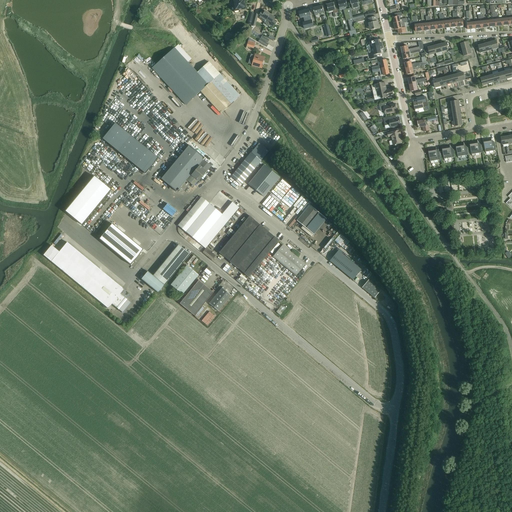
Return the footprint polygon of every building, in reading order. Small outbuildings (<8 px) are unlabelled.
[(233,12),(245,9),(243,0),(234,0),(231,1),(230,2),(229,3),(230,5),(231,5),(232,5),(233,12)] [(340,11),(344,9),(344,10),(344,11),(346,20),(348,19),(351,31),(349,31),(350,37),(356,35),(355,30),(350,9),(346,10),(346,7),(347,6),(345,0),(344,0),(338,2),(340,11)] [(359,2),(357,0),(349,0),(351,4),(352,9),(360,7),(359,2)] [(329,12),(335,10),(334,3),(327,5),(329,12)] [(319,14),(324,13),(322,6),(313,8),(315,15),(315,16),(319,15),(319,14)] [(309,9),(299,12),(300,18),(302,18),(304,23),(303,23),(303,24),(302,25),(302,26),(302,27),(303,28),(304,28),(305,29),(314,27),(312,21),(310,16),(311,16),(309,9)] [(260,19),(264,22),(269,14),(264,11),(262,14),(260,13),(258,15),(260,17),(259,18),(260,19)] [(392,18),(394,24),(404,22),(407,21),(406,18),(400,20),(399,17),(402,16),(401,13),(395,14),(395,17),(392,18)] [(269,14),(264,22),(265,22),(264,23),(266,24),(266,25),(269,27),(270,25),(272,27),(275,22),(273,21),(274,18),(269,14)] [(379,28),(377,21),(377,22),(376,17),(368,18),(369,23),(368,23),(370,30),(379,28)] [(468,30),(475,29),(474,22),(470,23),(470,19),(467,20),(467,23),(468,30)] [(406,32),(404,22),(394,24),(395,30),(397,30),(398,34),(406,32)] [(324,25),(327,37),(332,36),(328,24),(324,25)] [(367,50),(372,49),(372,48),(383,46),(382,44),(381,44),(380,40),(373,41),(372,37),(365,38),(367,45),(368,45),(368,46),(366,47),(367,50)] [(268,45),(260,39),(258,42),(266,48),(268,45)] [(490,42),(492,50),(498,48),(496,41),(490,42)] [(461,44),(462,50),(470,48),(468,42),(461,44)] [(440,45),(442,52),(448,50),(446,43),(440,45)] [(480,53),(486,51),(484,44),(478,46),(480,53)] [(383,49),(383,46),(372,48),(372,49),(373,52),(369,53),(370,59),(377,58),(376,55),(383,53),(382,49),(383,49)] [(430,55),(436,54),(434,46),(428,48),(430,55)] [(152,68),(169,87),(185,105),(200,92),(220,114),(240,96),(209,62),(197,73),(174,48),(153,67),(152,68)] [(471,54),(470,48),(462,50),(464,56),(471,54)] [(419,50),(402,54),(403,60),(410,58),(409,54),(420,52),(420,50),(419,50)] [(264,61),(265,57),(255,55),(254,58),(255,58),(254,62),(253,62),(252,66),(262,69),(263,65),(262,65),(263,61),(264,61)] [(413,71),(420,69),(420,66),(406,69),(407,75),(413,74),(413,71)] [(373,73),(380,72),(381,76),(383,76),(389,74),(388,67),(382,69),(372,71),(373,73)] [(457,74),(459,82),(465,80),(463,73),(457,74)] [(482,86),(489,84),(487,77),(480,78),(482,86)] [(435,88),(441,87),(439,79),(433,81),(435,88)] [(393,98),(393,97),(391,89),(386,90),(384,82),(378,84),(378,85),(375,86),(378,96),(381,95),(381,99),(388,97),(388,99),(393,98)] [(418,102),(413,103),(415,110),(423,108),(424,111),(429,109),(426,96),(417,98),(418,102)] [(385,114),(397,111),(395,104),(386,106),(386,103),(379,104),(381,112),(384,111),(385,114)] [(451,106),(453,113),(460,112),(459,105),(451,106)] [(453,113),(454,120),(461,119),(460,112),(453,113)] [(391,128),(400,126),(398,118),(392,120),(391,116),(383,118),(385,126),(390,125),(391,128)] [(462,126),(461,119),(454,120),(455,127),(462,126)] [(424,132),(429,131),(428,126),(427,126),(427,121),(425,122),(425,120),(418,122),(419,128),(423,127),(424,132)] [(115,123),(103,139),(145,174),(158,158),(115,123)] [(400,135),(401,135),(400,131),(399,131),(390,133),(387,134),(388,137),(391,137),(393,145),(402,143),(400,135)] [(502,145),(509,144),(508,136),(501,138),(502,145)] [(483,138),(483,139),(485,152),(489,152),(490,153),(493,153),(493,151),(496,150),(495,143),(492,143),(491,137),(490,137),(491,139),(484,140),(483,138)] [(469,141),(471,155),(475,154),(476,156),(480,155),(479,153),(482,153),(481,145),(478,146),(477,140),(477,142),(470,143),(469,141)] [(456,143),(455,143),(458,157),(462,156),(462,158),(466,157),(466,156),(468,155),(467,147),(464,148),(463,142),(463,144),(456,145),(456,143)] [(442,146),(441,146),(444,159),(448,158),(448,160),(452,160),(452,158),(455,157),(453,150),(450,150),(449,144),(449,146),(442,147),(442,146)] [(170,168),(161,179),(177,192),(179,189),(180,190),(182,190),(183,189),(184,190),(190,183),(193,186),(197,181),(198,182),(211,166),(203,160),(203,161),(202,161),(204,158),(189,146),(170,168)] [(428,148),(430,161),(434,161),(434,163),(438,162),(438,160),(441,160),(440,152),(437,153),(436,147),(435,147),(436,149),(428,150),(428,148)] [(236,171),(231,177),(241,185),(268,152),(262,160),(251,152),(236,171)] [(264,165),(248,185),(264,197),(277,181),(278,182),(281,179),(279,178),(280,178),(264,165)] [(92,175),(64,213),(79,225),(108,189),(92,175)] [(178,226),(196,241),(205,248),(229,220),(220,213),(222,211),(218,207),(216,210),(201,198),(178,226)] [(309,206),(297,221),(312,234),(325,219),(309,206)] [(249,216),(218,254),(248,278),(279,241),(268,232),(269,230),(264,226),(262,227),(249,216)] [(112,224),(99,239),(130,265),(143,250),(112,224)] [(51,246),(43,255),(108,309),(112,304),(116,308),(125,298),(120,294),(124,289),(67,242),(59,252),(51,246)] [(148,272),(143,277),(141,279),(158,293),(164,285),(190,254),(179,245),(153,276),(148,272)] [(296,276),(306,264),(282,245),(273,257),(296,276)] [(361,270),(361,269),(360,268),(360,269),(338,251),(329,261),(353,280),(361,270)] [(186,266),(170,285),(182,295),(198,276),(186,266)] [(368,280),(362,288),(374,298),(381,290),(368,280)] [(198,281),(179,304),(194,316),(213,293),(198,281)] [(221,289),(208,304),(218,312),(230,296),(221,289)] [(125,298),(116,308),(123,313),(131,303),(125,298)]
